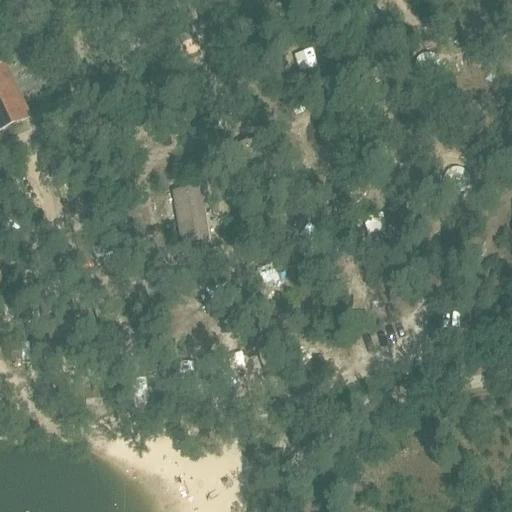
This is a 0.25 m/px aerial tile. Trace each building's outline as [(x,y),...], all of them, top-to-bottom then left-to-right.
[(430,85),(448,72),(433,51),(414,65),(430,85)] [(0,132),(24,122),(1,70),(0,70),(0,132)] [(95,179),(91,140),(52,144),(56,183),(95,179)] [(230,149),(246,202),(276,193),(259,140),(230,149)] [(202,190),(173,194),(180,248),(209,244),(202,190)] [(55,305),(55,323),(41,323),(43,356),(73,355),(71,323),(70,305),(55,305)]
